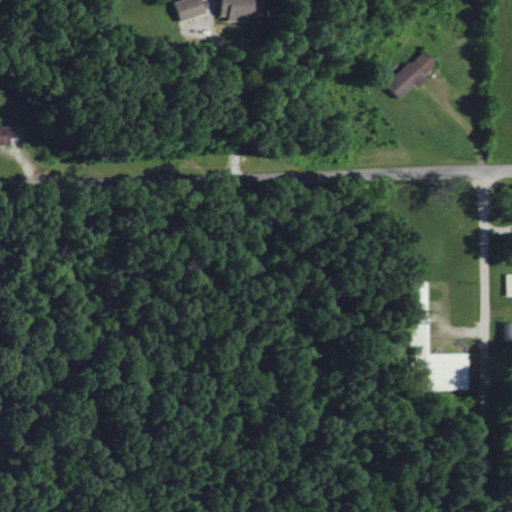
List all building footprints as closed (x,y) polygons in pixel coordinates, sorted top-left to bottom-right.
[(173,22),(200,14),(195,0),(173,0),(167,2),(173,22)] [(213,0),(214,19),(256,19),(256,0),(213,0)] [(380,85),(394,100),(432,64),(418,49),(380,85)] [(424,275),(407,275),(406,315),(423,315),(424,275)] [(465,353),(424,353),(424,323),(410,323),(410,390),(465,389),(465,353)]
